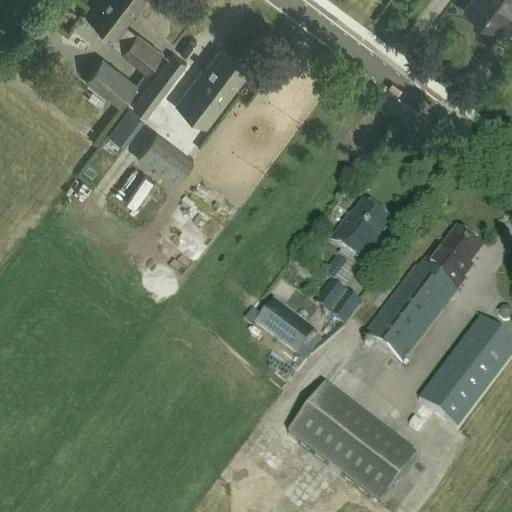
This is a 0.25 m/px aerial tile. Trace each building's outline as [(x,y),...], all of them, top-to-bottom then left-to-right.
[(122,26),(142,0),(101,0),(100,2),(99,1),(87,16),(113,36),(109,42),(122,52),(121,53),(145,71),(159,53),(135,35),(135,36),(122,26)] [(511,0),(469,0),(463,9),(491,31),(502,16),(505,18),(511,7),(511,0)] [(231,90),(246,71),(219,50),(203,71),(201,70),(174,105),(205,128),(232,91),(231,90)] [(131,107),(144,117),(184,64),(172,54),(131,107)] [(118,106),(134,85),(103,62),(87,82),(118,106)] [(92,93),(88,99),(99,108),(104,102),(92,93)] [(110,134),(124,145),(135,130),(121,119),(110,134)] [(174,185),(192,161),(154,133),(136,158),(174,185)] [(388,227),(361,207),(350,223),(348,221),(330,247),(340,254),(324,275),(332,282),(314,307),(343,328),(358,307),(341,294),(360,268),(361,269),(375,250),(373,249),(388,227)] [(481,251),(455,231),(441,250),(437,247),(418,272),(415,269),(364,339),(402,366),(464,282),(462,281),(472,269),(469,267),(481,251)] [(313,330),(274,302),(262,319),(258,325),(296,353),(313,330)] [(510,311),(506,308),(501,308),(498,312),(498,318),(502,321),(508,321),(511,317),(510,311)] [(258,325),(262,319),(252,311),(245,321),(255,328),(258,325)] [(456,431),(511,357),(511,346),(480,321),(417,402),(456,431)] [(417,459),(324,389),(287,437),(379,508),(417,459)] [(298,459),(283,471),(296,487),(311,474),(298,459)]
